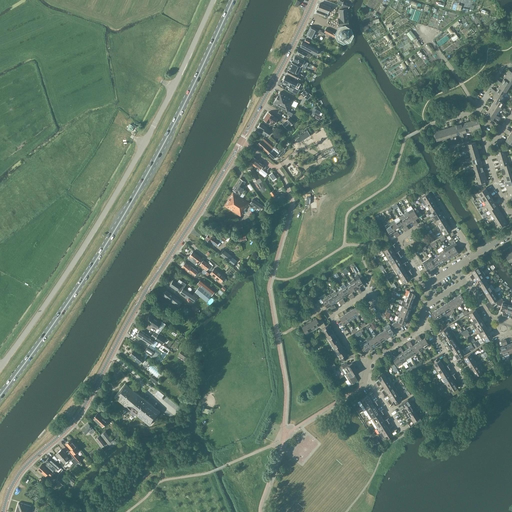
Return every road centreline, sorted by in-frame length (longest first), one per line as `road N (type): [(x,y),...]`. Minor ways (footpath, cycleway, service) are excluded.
road 1 (tertiary): [(3,511),(19,473),(81,411),(137,305),(222,175),(313,0)]
road 2 (primary): [(0,396),(143,182),(233,0)]
road 3 (unclassified): [(0,367),(104,213),(213,0)]
road 4 (track): [(0,51),(108,54),(172,87)]
